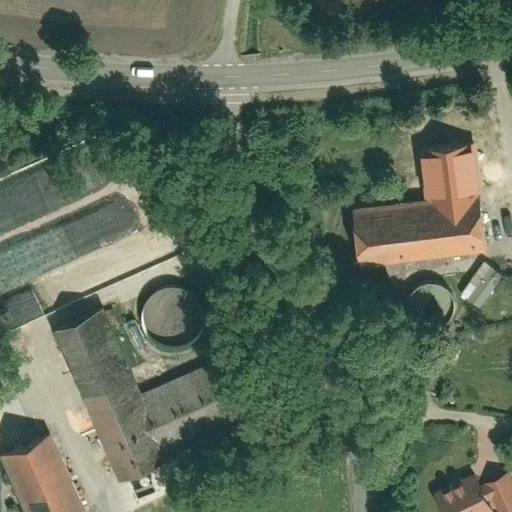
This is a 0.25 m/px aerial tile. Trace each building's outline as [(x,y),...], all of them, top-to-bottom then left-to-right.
[(356,203),(363,260),(487,245),(474,136),(419,143),(425,195),(356,203)] [(0,204),(0,244),(67,216),(53,182),(0,204)] [(97,211),(46,236),(59,262),(110,236),(97,211)] [(489,263),(468,297),(481,305),(503,271),(489,263)] [(106,304),(57,325),(121,473),(170,453),(154,417),(142,388),(106,304)] [(239,346),(142,388),(154,417),(252,375),(239,346)] [(89,511),(52,428),(1,450),(27,511),(89,511)] [(434,487),(445,511),(482,511),(501,503),(505,511),(511,507),(511,471),(509,465),(486,476),(480,465),(434,487)]
